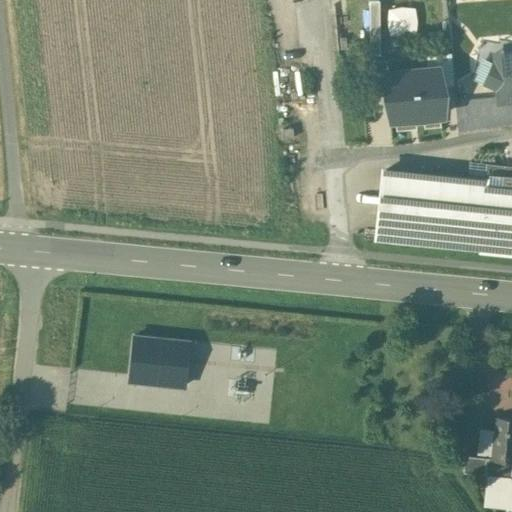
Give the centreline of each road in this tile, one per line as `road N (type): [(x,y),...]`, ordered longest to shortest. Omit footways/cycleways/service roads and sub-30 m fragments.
road 1 (secondary): [(21,249),(351,280)]
road 2 (unclassified): [(511,132),(336,162),(351,280)]
road 3 (unclassified): [(7,511),(29,311),(21,249)]
road 4 (unclassified): [(21,249),(0,53)]
road 5 (secondary): [(351,280),(511,296)]
